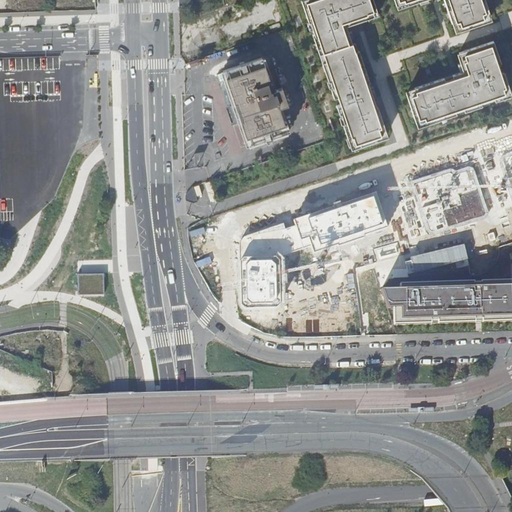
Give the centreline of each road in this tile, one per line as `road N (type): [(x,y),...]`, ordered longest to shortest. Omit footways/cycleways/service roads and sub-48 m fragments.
road 1 (unclassified): [(0,453),(373,440),(428,463),(471,511)]
road 2 (primary): [(134,33),(140,188),(167,374),(169,511)]
road 3 (tertiary): [(511,344),(265,351),(206,316),(172,265)]
road 4 (unclassified): [(320,423),(209,416),(52,422),(0,432)]
road 5 (unclassified): [(320,423),(0,442)]
road 6 (primary): [(189,511),(172,265)]
road 7 (primary): [(172,265),(160,187),(160,32)]
road 8 (unclassified): [(295,511),(349,494),(511,487)]
road 9 (unclassified): [(501,511),(480,474),(451,448),(362,421)]
road 10 (unclassified): [(511,395),(468,413),(362,421)]
road 11 (residential): [(0,37),(134,33)]
